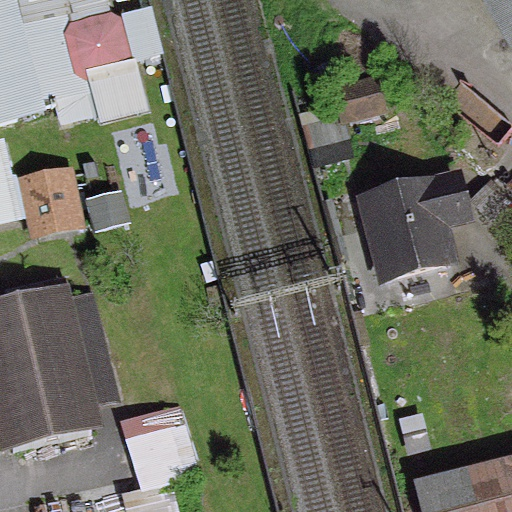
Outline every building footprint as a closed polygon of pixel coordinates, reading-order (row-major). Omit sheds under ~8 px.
[(511,0),(502,0),(511,16),(511,0)] [(0,91),(6,115),(80,96),(60,20),(3,35),(8,55),(0,57),(0,91)] [(340,122),(376,113),(369,87),(333,96),(340,122)] [(32,234),(69,227),(61,182),(23,189),(32,234)] [(361,206),(380,282),(445,265),(435,228),(461,221),(451,184),(361,206)] [(474,213),(502,238),(511,226),(511,209),(493,192),(474,213)] [(0,303),(0,420),(9,456),(86,437),(59,323),(68,320),(60,292),(52,294),(52,291),(0,303)] [(421,511),(511,511),(511,467),(416,492),(421,511)]
